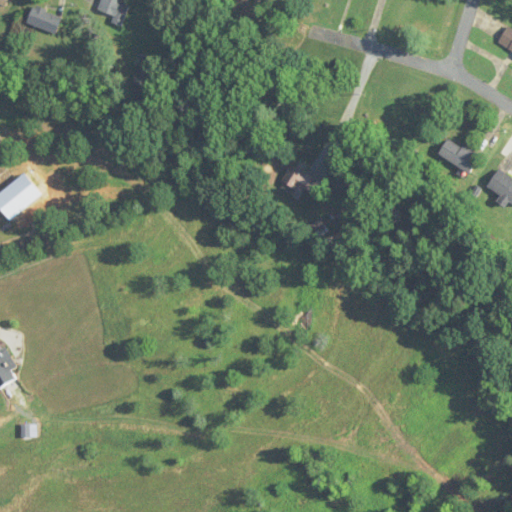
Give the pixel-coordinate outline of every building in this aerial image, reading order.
[(0,0),(0,4),(7,8),(11,0),(0,0)] [(124,27),(132,8),(124,5),(125,0),(104,0),(100,10),(117,17),(115,23),(124,27)] [(54,37),(64,22),(39,6),(30,21),(54,37)] [(511,55),(511,30),(508,29),(499,49),(511,55)] [(158,62),(142,57),(134,85),(149,90),(158,62)] [(442,154),(472,175),(483,160),(453,139),(442,154)] [(490,189),(511,203),(511,202),(511,178),(501,171),(490,189)]
